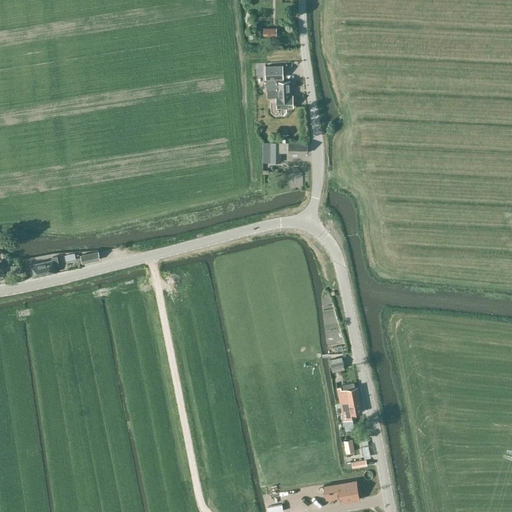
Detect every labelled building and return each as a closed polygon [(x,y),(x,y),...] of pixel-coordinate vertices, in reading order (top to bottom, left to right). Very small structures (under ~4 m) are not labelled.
[(267,33),(267,29),(273,29),(281,29),(281,13),(257,13),(257,33),(267,33)] [(255,76),(262,75),(262,65),(254,66),(255,76)] [(283,66),(264,67),(264,79),(265,79),(265,90),(278,90),(279,96),(277,96),(277,108),(293,107),(293,95),(291,95),(290,81),(283,81),(283,78),(284,78),(283,66)] [(263,162),(281,163),(281,143),(263,143),(263,162)] [(293,153),(293,155),(297,155),(297,153),(307,153),(308,143),(288,143),(288,153),(293,153)] [(98,251),(80,255),(82,264),(100,260),(98,251)] [(53,259),(30,264),(33,276),(56,271),(55,265),(59,264),(58,260),(54,261),(53,259)] [(22,271),(22,264),(11,265),(12,272),(22,271)] [(342,357),(330,359),(332,369),(344,367),(342,357)] [(338,388),(340,404),(361,399),(358,386),(355,387),(354,382),(342,385),(343,389),(341,389),(341,387),(338,388)] [(363,411),(361,399),(340,404),(344,421),(346,420),(347,428),(356,426),(355,418),(354,413),(363,411)] [(346,452),(354,451),(352,439),(344,440),(346,452)] [(352,461),(353,468),(367,465),(366,459),(352,461)] [(343,482),(323,485),(324,486),(326,499),(339,497),(340,502),(360,499),(356,479),(343,482)]
